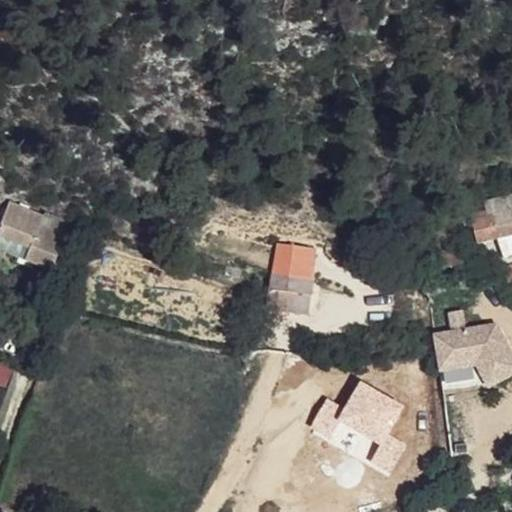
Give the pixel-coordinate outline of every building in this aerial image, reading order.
[(480,218),(483,239),(486,239),(511,235),(511,195),(494,199),(496,211),(486,212),(486,217),(480,218)] [(52,274),(62,240),(35,230),(38,221),(4,211),(0,222),(0,244),(28,253),(24,265),(52,274)] [(511,235),(503,237),(506,258),(511,257),(511,235)] [(477,259),(474,241),(432,249),(435,267),(477,259)] [(267,310),(287,313),(290,298),(309,302),(311,302),(316,281),(273,274),(267,310)] [(290,298),(287,313),(307,315),(309,302),(290,298)] [(511,376),(511,355),(495,327),(430,338),(438,378),(473,373),(482,391),(511,376)]
